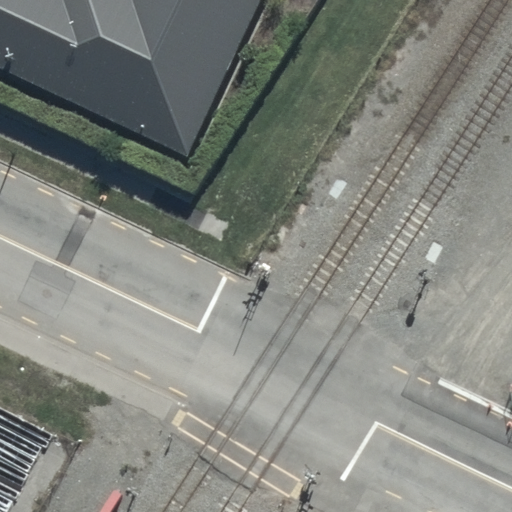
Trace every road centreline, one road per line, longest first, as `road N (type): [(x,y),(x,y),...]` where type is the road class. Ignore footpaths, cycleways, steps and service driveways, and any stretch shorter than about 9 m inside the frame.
road 1 (residential): [(0,240),(266,365)]
road 2 (unclassified): [(266,365),(511,482)]
